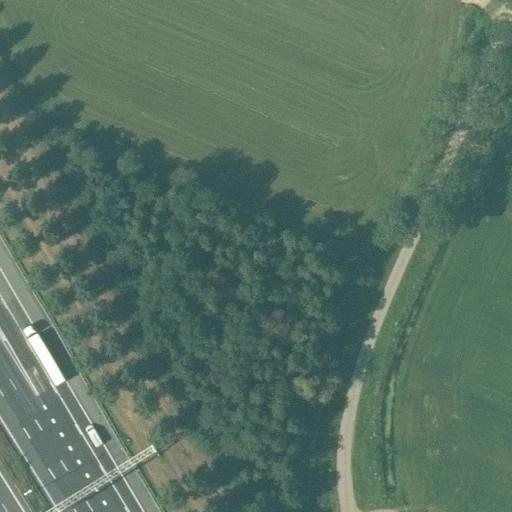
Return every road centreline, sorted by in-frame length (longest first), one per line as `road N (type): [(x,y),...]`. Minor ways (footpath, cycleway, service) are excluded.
road 1 (unclassified): [(320,511),(331,408),(511,3)]
road 2 (motorway): [(85,511),(16,400)]
